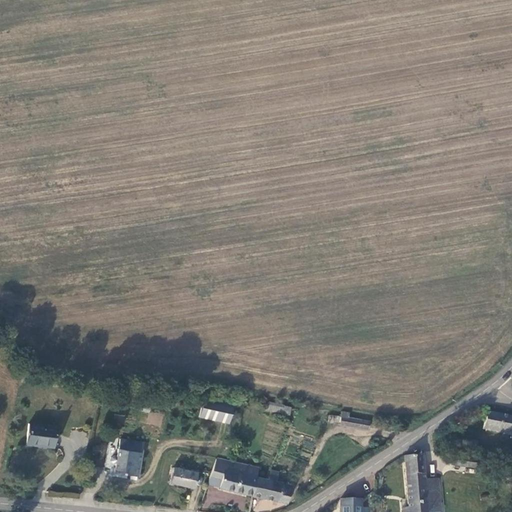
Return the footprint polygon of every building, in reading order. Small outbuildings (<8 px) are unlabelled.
[(201,399),(197,419),(227,424),(231,404),(201,399)] [(264,410),(287,416),(289,407),(266,402),(264,410)] [(339,426),(367,430),(369,423),(348,419),(349,414),(341,412),(340,418),(339,426)] [(148,424),(161,425),(162,414),(149,413),(148,424)] [(511,435),(511,420),(486,413),(481,429),(511,438),(511,435)] [(50,426),(25,423),(22,444),(34,446),(34,442),(47,444),(50,426)] [(117,439),(116,449),(140,453),(141,443),(117,439)] [(116,449),(113,449),(112,457),(108,456),(107,463),(111,463),(110,474),(136,478),(140,453),(116,449)] [(421,456),(402,457),(403,481),(403,509),(399,509),(399,511),(438,511),(436,480),(422,480),(421,456)] [(204,484),(250,496),(254,477),(256,468),(228,461),(212,457),(210,465),(207,475),(204,484)] [(466,470),(468,461),(453,458),(451,467),(466,470)] [(480,463),(468,461),(466,470),(479,472),(480,463)] [(194,472),(171,469),(169,486),(192,489),(194,472)] [(270,470),(266,480),(274,482),(277,472),(270,470)] [(286,505),(291,486),(274,482),(266,480),(254,477),(250,496),(286,505)] [(358,511),(359,502),(339,501),(338,511),(358,511)]
